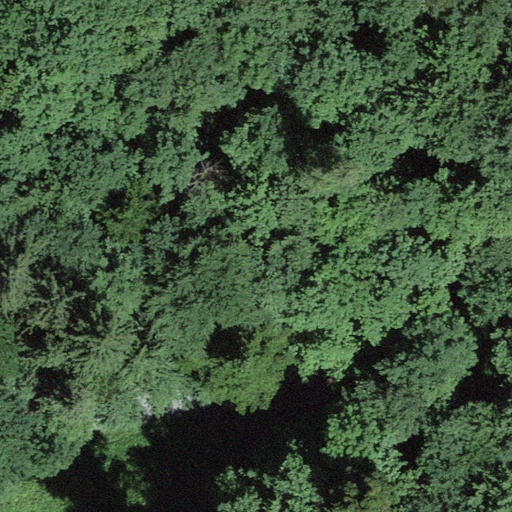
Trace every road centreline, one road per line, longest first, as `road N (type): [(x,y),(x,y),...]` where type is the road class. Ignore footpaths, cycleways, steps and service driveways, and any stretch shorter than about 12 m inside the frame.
road 1 (track): [(0,442),(100,436),(412,339),(511,280)]
road 2 (trunk): [(0,220),(12,0)]
road 3 (track): [(347,511),(412,339)]
